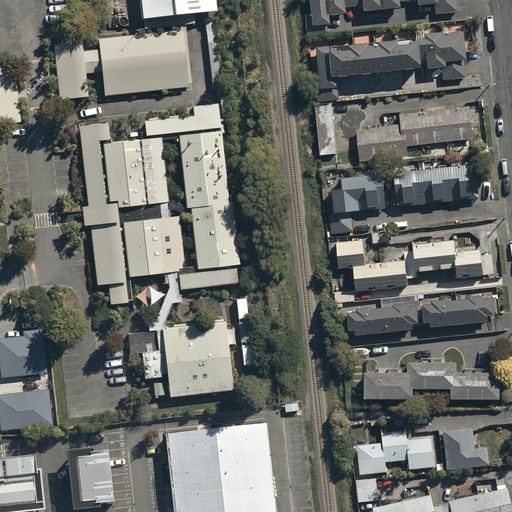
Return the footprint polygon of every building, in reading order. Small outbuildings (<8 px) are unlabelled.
[(213,11),(211,0),(134,0),(137,20),(213,11)] [(326,22),(323,0),(308,0),(311,24),(326,22)] [(326,0),(328,14),(343,12),(342,5),(356,4),(355,0),(326,0)] [(376,0),(360,0),(360,11),(377,10),(376,0)] [(377,0),(378,9),(395,8),(394,1),(409,0),(377,0)] [(456,0),(435,0),(436,13),(457,12),(456,0)] [(190,87),(183,28),(99,37),(100,49),(82,51),(81,39),(52,43),(59,101),(86,98),(84,73),(98,72),(101,96),(190,87)] [(465,59),(462,29),(424,33),(424,36),(314,46),(318,89),(337,87),(336,75),(446,65),(445,61),(465,59)] [(12,66),(0,66),(0,123),(17,122),(12,66)] [(337,151),(332,103),(316,104),(320,153),(337,151)] [(473,141),(470,109),(354,121),(357,153),(473,141)] [(144,119),(145,134),(218,127),(216,113),(144,119)] [(107,123),(78,126),(88,206),(81,206),(84,226),(90,226),(97,283),(109,281),(111,303),(128,301),(116,202),(105,203),(98,142),(109,140),(107,123)] [(225,198),(216,132),(178,137),(187,204),(225,198)] [(159,137),(147,138),(152,201),(165,200),(159,137)] [(141,139),(103,142),(108,200),(118,199),(118,206),(146,203),(141,139)] [(473,201),(470,167),(394,174),(397,208),(473,201)] [(381,210),(381,177),(329,178),(329,210),(381,210)] [(197,268),(238,263),(229,204),(188,209),(197,268)] [(328,234),(348,233),(347,214),(327,214),(328,234)] [(159,218),(123,221),(127,274),(163,271),(159,218)] [(368,232),(368,242),(390,242),(390,232),(368,232)] [(360,240),(334,242),(336,264),(361,262),(360,240)] [(453,240),(411,244),(414,270),(456,266),(453,240)] [(482,272),(480,248),(457,250),(459,274),(482,272)] [(403,263),(351,266),(352,288),(405,285),(403,263)] [(175,273),(177,287),(234,282),(232,268),(175,273)] [(468,292),(457,294),(460,318),(489,315),(489,312),(498,311),(496,294),(493,295),(492,292),(484,293),(483,290),(468,291),(468,292)] [(431,298),(423,299),(423,302),(425,316),(431,316),(431,318),(432,321),(460,318),(457,294),(446,295),(446,293),(431,295),(431,298)] [(393,301),(382,302),(385,327),(414,324),(413,320),(413,318),(419,317),(418,302),(417,300),(409,301),(408,298),(393,299),(393,301)] [(356,307),(348,307),(348,310),(343,311),(345,328),(356,327),(357,330),(385,327),(382,302),(371,303),(371,302),(356,303),(356,307)] [(419,302),(418,302),(419,317),(413,318),(413,320),(431,318),(431,316),(425,316),(423,302),(419,302)] [(224,323),(162,327),(167,396),(230,391),(224,323)] [(43,326),(24,328),(24,333),(0,335),(0,362),(1,375),(48,370),(43,326)] [(158,375),(156,349),(141,351),(143,377),(158,375)] [(410,357),(410,368),(410,385),(433,385),(433,357),(410,357)] [(433,357),(433,385),(455,385),(455,368),(456,357),(433,357)] [(389,368),(366,368),(366,396),(389,396),(389,368)] [(389,368),(389,396),(410,396),(410,385),(410,368),(389,368)] [(455,368),(455,385),(455,395),(475,396),(475,368),(455,368)] [(497,368),(475,368),(475,396),(497,396),(497,368)] [(49,386),(0,391),(0,417),(1,428),(53,423),(49,386)] [(274,511),(264,425),(165,436),(173,511),(274,511)] [(473,426),(444,430),(448,469),(489,464),(487,446),(476,448),(473,426)] [(382,432),(383,442),(385,461),(410,458),(408,439),(407,429),(382,432)] [(432,437),(408,439),(410,458),(410,468),(435,466),(432,437)] [(357,445),(360,473),(387,470),(385,461),(383,442),(357,445)] [(104,451),(64,456),(70,511),(110,508),(104,451)] [(0,463),(0,511),(36,511),(32,461),(0,463)] [(376,477),(357,479),(359,501),(379,499),(376,477)] [(511,511),(506,486),(478,492),(482,511),(511,511)] [(449,502),(451,511),(482,511),(478,492),(448,499),(449,502)] [(433,511),(432,506),(430,494),(402,500),(400,500),(402,511),(433,511)] [(402,511),(400,500),(372,507),(373,511),(402,511)] [(442,511),(451,511),(449,502),(441,504),(442,511)]
